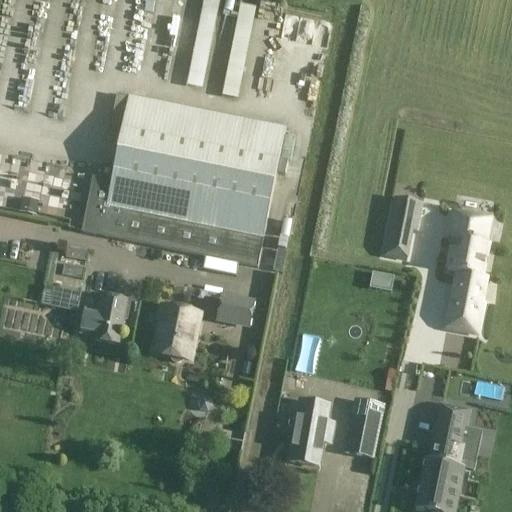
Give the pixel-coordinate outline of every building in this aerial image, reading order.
[(232,0),(214,86),(230,89),(249,0),(232,0)] [(92,181),(82,234),(89,235),(256,269),(286,130),(127,98),(111,184),(92,181)] [(327,140),(322,172),(422,189),(427,157),(327,140)] [(49,152),(52,167),(65,165),(61,149),(49,152)] [(383,257),(406,260),(415,206),(412,205),(412,207),(397,205),(397,202),(393,202),(383,257)] [(456,207),(444,279),(483,285),(496,214),(456,207)] [(381,383),(399,276),(286,258),(270,356),(359,371),(358,379),(381,383)] [(67,294),(57,291),(53,308),(64,310),(67,294)] [(118,347),(127,303),(99,297),(90,341),(118,347)] [(252,304),(221,298),(217,322),(248,327),(252,304)] [(484,306),(467,302),(464,317),(449,314),(446,331),(478,337),(484,306)] [(153,354),(172,358),(173,363),(177,366),(182,365),(185,361),(190,362),(199,318),(162,310),(161,312),(158,313),(156,316),(155,323),(156,326),(158,329),(153,354)] [(384,409),(354,403),(344,455),(374,461),(384,409)] [(329,409),(300,404),(297,420),(289,463),(319,469),(323,444),(331,446),(335,426),(327,425),(329,409)] [(424,462),(413,511),(414,511),(455,511),(464,472),(473,474),(481,434),(468,432),(472,412),(441,406),(429,463),(424,462)]
